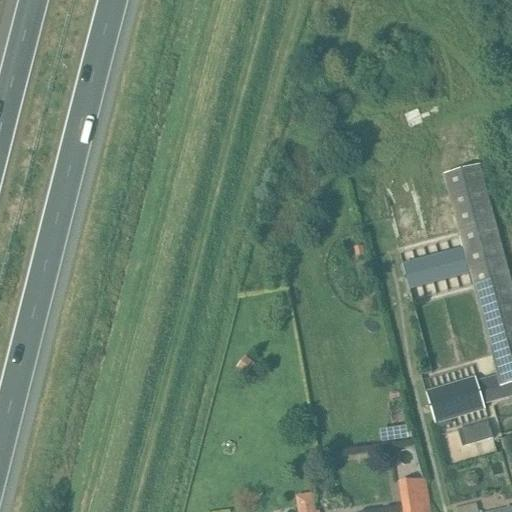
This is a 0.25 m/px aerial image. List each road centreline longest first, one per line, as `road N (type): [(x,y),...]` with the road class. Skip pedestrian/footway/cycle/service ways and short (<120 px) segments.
road 1 (motorway): [(0,443),(113,0)]
road 2 (motorway): [(33,0),(0,127)]
